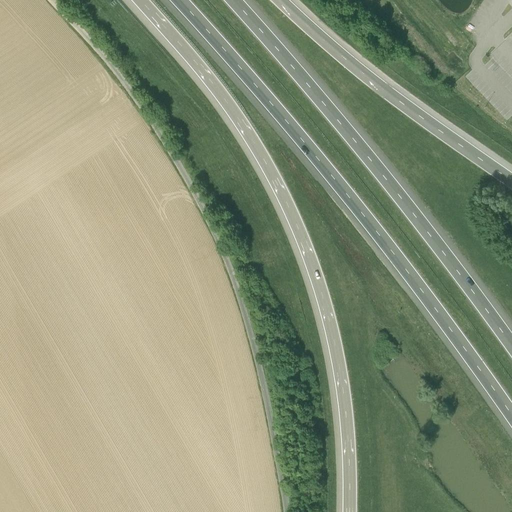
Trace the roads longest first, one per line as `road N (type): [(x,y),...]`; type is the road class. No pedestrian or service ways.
road 1 (motorway): [(136,0),(226,106),(288,213),(332,349),(346,511)]
road 2 (motorway): [(175,0),(325,175),(511,420)]
road 3 (motorway): [(511,339),(413,206),(236,0)]
road 4 (motorway): [(511,177),(386,88),(284,0)]
